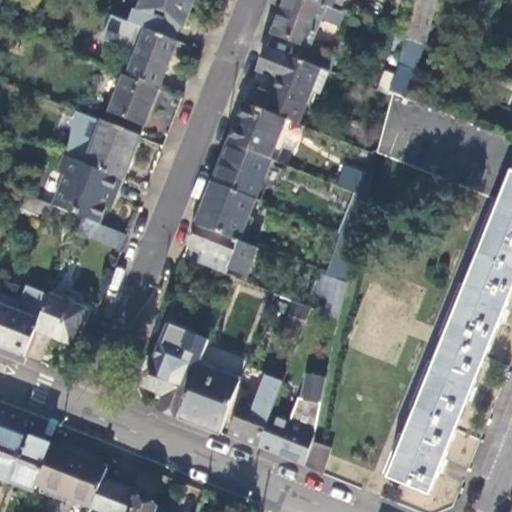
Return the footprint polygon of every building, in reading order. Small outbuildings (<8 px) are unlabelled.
[(183,28),(193,0),(141,0),(138,10),(178,26),(183,28)] [(309,47),(321,18),(326,5),(312,0),(283,0),(271,33),(299,44),(294,57),(322,68),(328,70),(333,56),(309,47)] [(415,0),(406,37),(418,42),(422,43),(435,0),(415,0)] [(326,5),(321,18),(339,25),(344,13),(330,7),(326,5)] [(134,9),(128,23),(147,30),(172,40),(178,26),(138,10),(134,9)] [(102,40),(137,54),(147,30),(128,23),(112,16),(102,40)] [(127,77),(159,90),(178,43),(172,40),(147,30),(137,54),(127,77)] [(404,36),(394,91),(409,97),(419,71),(411,68),(418,42),(406,37),(404,36)] [(266,46),(257,70),(275,77),(262,110),(286,120),(299,125),(312,91),(322,68),(294,57),(266,46)] [(328,70),(322,68),(312,91),(321,95),(330,71),(328,70)] [(377,89),(390,94),(394,74),(384,70),(377,89)] [(140,136),(159,90),(127,77),(125,76),(106,123),(140,136)] [(394,91),(377,152),(500,201),(388,478),(431,496),(449,450),(477,380),(510,299),(511,294),(511,172),(511,171),(511,138),(409,97),(394,91)] [(243,103),(228,142),(270,158),(271,159),(286,120),(262,110),(243,103)] [(122,181),(123,179),(140,137),(140,136),(106,123),(101,121),(85,163),(84,165),(122,181)] [(228,142),(212,182),(254,198),(270,158),(228,142)] [(73,213),(100,223),(111,195),(115,197),(122,181),(84,165),(85,163),(64,155),(57,172),(52,170),(40,200),(73,213)] [(351,190),(367,196),(371,176),(344,166),(336,184),(351,190)] [(212,182),(196,223),(238,239),(254,198),(212,182)] [(351,190),(335,230),(339,231),(357,239),(367,196),(351,190)] [(73,213),(40,200),(26,194),(21,206),(68,225),(73,213)] [(196,223),(183,257),(224,273),(227,265),(244,272),(255,246),(238,239),(196,223)] [(89,238),(106,245),(110,233),(94,227),(89,238)] [(328,275),(332,276),(347,282),(357,239),(339,231),(328,275)] [(347,282),(332,276),(324,312),(338,317),(347,282)] [(0,305),(27,317),(33,302),(45,307),(49,295),(50,294),(26,285),(19,302),(0,293),(0,305)] [(32,359),(41,363),(52,336),(71,344),(86,309),(66,301),(69,293),(60,289),(57,298),(49,295),(45,307),(25,357),(32,359)] [(295,301),(284,330),(301,336),(311,308),(295,301)] [(0,346),(25,357),(45,307),(33,302),(27,317),(0,305),(0,346)] [(165,394),(159,409),(179,417),(201,360),(202,359),(163,343),(157,358),(151,361),(143,385),(165,394)] [(226,369),(201,360),(179,417),(195,423),(220,433),(240,382),(223,375),(226,369)] [(305,371),(291,418),(312,425),(326,377),(305,371)] [(283,386),(266,380),(256,404),(244,399),(227,436),(241,442),(258,448),(283,386)] [(42,488),(51,448),(52,446),(0,425),(0,475),(42,490),(42,488)] [(305,467),(323,474),(333,450),(315,442),(305,467)] [(42,488),(93,508),(103,481),(108,469),(51,448),(42,488)] [(103,511),(155,511),(157,507),(136,499),(138,494),(103,481),(93,508),(103,511)]
